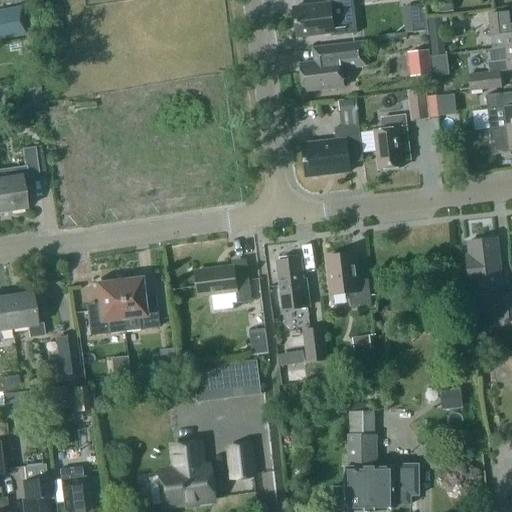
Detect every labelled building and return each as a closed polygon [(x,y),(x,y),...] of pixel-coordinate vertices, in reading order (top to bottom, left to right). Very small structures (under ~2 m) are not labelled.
[(331,37),(356,34),(352,0),(323,0),(325,5),(293,8),(296,38),(331,34),(331,37)] [(450,0),(439,0),(434,1),(436,14),(452,12),(450,0)] [(420,5),(409,7),(411,23),(422,22),(420,5)] [(20,7),(0,10),(0,38),(25,34),(20,7)] [(511,12),(489,15),(492,49),(505,48),(511,47),(511,12)] [(440,18),(427,19),(429,37),(442,36),(440,18)] [(64,53),(61,22),(42,24),(46,55),(64,53)] [(365,43),(354,44),(311,49),(312,63),(299,65),(303,92),(342,88),(340,71),(368,68),(365,43)] [(443,45),(430,47),(431,56),(444,54),(443,45)] [(505,48),(492,49),(488,50),(490,73),(468,75),(470,91),(501,88),(500,72),(511,70),(511,47),(505,48)] [(428,51),(414,53),(416,69),(430,68),(428,51)] [(408,93),(411,120),(427,119),(424,91),(408,93)] [(511,92),(485,96),(489,131),(506,129),(511,128),(511,92)] [(353,101),(338,102),(339,113),(354,111),(353,101)] [(401,156),(408,156),(404,116),(381,119),(382,130),(373,131),(378,170),(403,167),(401,156)] [(348,161),(362,159),(358,126),(334,129),(335,141),(301,145),(305,178),(349,172),(348,161)] [(506,129),(489,131),(490,143),(494,142),(495,152),(511,149),(511,128),(506,129)] [(468,168),(464,136),(448,138),(452,170),(468,168)] [(25,167),(0,170),(0,201),(2,213),(26,209),(26,207),(30,206),(32,203),(28,175),(39,173),(36,156),(35,148),(22,150),(25,167)] [(472,285),(473,290),(501,286),(496,239),(467,242),(469,256),(465,256),(469,285),(472,285)] [(352,254),(327,257),(332,295),(348,294),(350,307),(370,305),(367,279),(355,281),(352,254)] [(236,266),(197,272),(200,296),(236,291),(237,301),(252,299),(247,265),(245,265),(240,260),(236,266)] [(276,263),(281,311),(309,307),(307,288),(304,289),(301,260),(276,263)] [(136,275),(118,277),(123,319),(125,332),(159,328),(156,303),(144,304),(143,298),(141,279),(137,280),(136,275)] [(99,310),(87,311),(90,336),(110,334),(125,332),(123,319),(118,277),(100,279),(101,284),(96,284),(99,304),(99,310)] [(33,293),(7,297),(12,330),(26,328),(28,339),(43,336),(42,325),(37,326),(33,293)] [(511,293),(497,295),(501,323),(511,321),(511,293)] [(0,331),(12,330),(7,297),(0,298),(0,331)] [(327,361),(323,328),(302,331),(306,364),(327,361)] [(268,353),(265,329),(248,331),(252,355),(268,353)] [(80,373),(74,335),(53,338),(59,376),(80,373)] [(368,336),(352,338),(353,351),(370,349),(368,336)] [(256,361),(221,365),(226,399),(260,395),(256,361)] [(19,390),(17,377),(5,378),(7,391),(19,390)] [(88,410),(86,388),(74,389),(75,411),(88,410)] [(462,408),(460,390),(448,391),(450,409),(462,408)] [(345,467),(345,486),(331,486),(332,505),(344,504),(344,505),(350,511),(351,511),(352,511),(365,511),(366,511),(373,511),(375,511),(387,511),(388,511),(395,505),(411,505),(411,496),(419,496),(418,465),(393,466),(373,466),(373,412),(350,412),(350,454),(349,454),(349,467),(345,467)] [(0,478),(10,477),(10,474),(12,474),(8,439),(0,440),(0,478)] [(160,469),(163,502),(213,498),(210,464),(203,465),(200,441),(172,443),(175,467),(160,469)] [(229,446),(232,476),(255,474),(252,443),(229,446)] [(23,467),(25,483),(27,501),(23,501),(24,511),(48,511),(47,500),(51,500),(49,480),(46,481),(44,465),(23,467)] [(59,470),(63,511),(90,511),(90,508),(89,508),(88,501),(85,501),(83,477),(81,478),(80,468),(59,470)]
